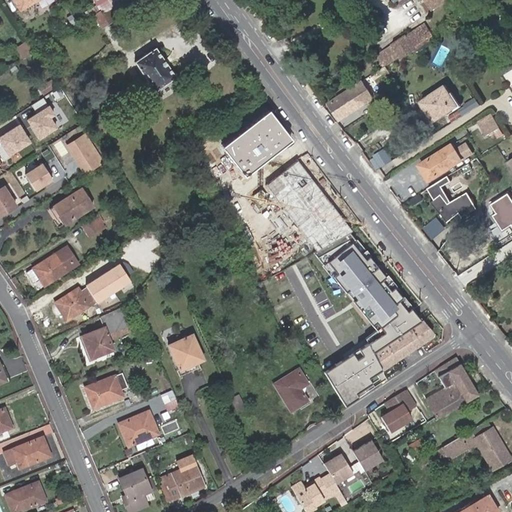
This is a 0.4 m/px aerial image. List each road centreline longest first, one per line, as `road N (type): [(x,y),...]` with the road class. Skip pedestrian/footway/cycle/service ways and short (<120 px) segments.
road 1 (primary): [(222,0),(472,329)]
road 2 (residential): [(472,329),(194,511)]
road 3 (residential): [(102,511),(0,286)]
road 4 (unknown): [(300,447),(262,386),(268,358),(221,260)]
